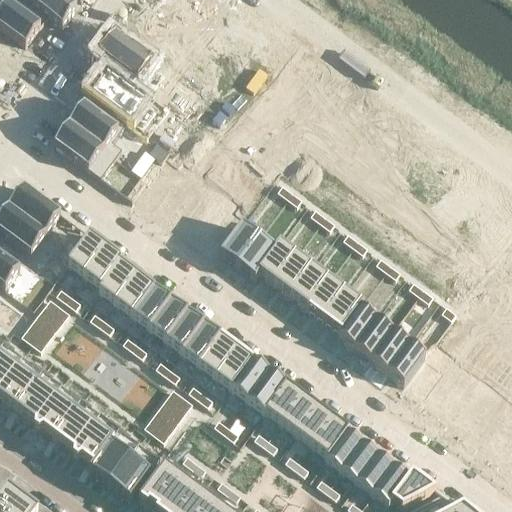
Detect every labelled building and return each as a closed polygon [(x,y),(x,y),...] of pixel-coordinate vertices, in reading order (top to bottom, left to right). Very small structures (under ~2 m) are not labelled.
[(58,0),(19,0),(19,1),(61,32),(75,12),(58,0)] [(141,0),(130,16),(144,27),(148,21),(164,0),(141,0)] [(164,0),(148,21),(162,31),(165,27),(184,0),(164,0)] [(195,0),(184,0),(165,27),(179,37),(202,5),(195,0)] [(175,41),(189,51),(216,15),(215,14),(217,12),(209,7),(208,9),(202,5),(179,37),(175,41)] [(0,33),(24,51),(39,31),(7,7),(0,16),(0,33)] [(189,51),(202,61),(229,25),(229,24),(230,22),(223,17),(221,19),(216,15),(189,51)] [(202,61),(216,71),(244,33),(243,33),(242,34),(229,25),(202,61)] [(261,46),(244,33),(216,71),(217,72),(220,67),(237,79),(261,46)] [(112,40),(98,59),(143,92),(157,73),(112,40)] [(261,46),(232,86),(248,98),(278,58),(261,46)] [(0,48),(0,80),(2,81),(17,61),(0,48)] [(278,58),(248,98),(264,111),(270,103),(294,70),(278,58)] [(302,76),(294,70),(270,103),(287,115),(308,86),(311,82),(310,82),(312,78),(304,73),(302,76)] [(105,80),(90,100),(129,128),(144,108),(105,80)] [(287,115),(279,126),(298,140),(304,132),(328,100),(325,98),(327,96),(318,89),(316,92),(308,86),(287,115)] [(328,100),(304,132),(323,146),(347,114),(345,113),(347,110),(338,103),(336,106),(328,100)] [(83,110),(68,130),(115,165),(121,156),(111,149),(125,131),(102,114),(97,121),(83,110)] [(186,112),(180,120),(190,127),(191,126),(196,119),(186,112)] [(323,146),(317,154),(336,169),(341,162),(366,128),(364,126),(366,123),(355,115),(353,119),(347,114),(323,146)] [(366,128),(341,162),(359,175),(361,171),(388,135),(387,134),(385,134),(380,131),(381,129),(371,122),(366,128)] [(190,127),(184,136),(191,140),(198,131),(191,126),(190,127)] [(68,130),(53,150),(95,181),(109,162),(114,166),(115,165),(68,130)] [(388,135),(361,171),(374,181),(371,185),(371,186),(402,145),(388,135)] [(412,165),(396,153),(403,145),(402,145),(371,186),(388,198),(412,165)] [(219,146),(211,156),(218,160),(225,151),(219,146)] [(253,147),(246,156),(252,161),(260,151),(253,147)] [(225,151),(218,160),(224,165),(231,156),(225,151)] [(423,169),(417,164),(414,166),(412,165),(388,198),(404,210),(429,177),(422,172),(423,169)] [(251,170),(244,180),(251,185),(258,175),(251,170)] [(157,172),(133,205),(140,210),(139,214),(145,219),(149,216),(150,218),(178,179),(174,184),(157,172)] [(258,175),(251,185),(257,190),(264,180),(258,175)] [(292,175),(284,185),(291,190),(298,180),(292,175)] [(430,178),(429,177),(404,210),(421,222),(445,189),(438,184),(440,181),(433,176),(430,178)] [(178,179),(150,218),(151,218),(155,213),(161,217),(159,221),(166,226),(169,223),(171,225),(195,192),(178,179)] [(462,202),(445,189),(421,222),(438,235),(462,202)] [(22,192),(7,213),(44,240),(59,220),(22,192)] [(195,192),(171,225),(177,229),(176,233),(182,238),(185,235),(187,237),(211,204),(195,192)] [(281,192),(276,199),(286,206),(291,199),(281,192)] [(291,199),(286,206),(296,213),(301,207),(291,199)] [(323,201),(317,209),(328,217),(334,209),(323,201)] [(480,215),(462,202),(438,235),(455,248),(480,215)] [(211,204),(187,237),(194,242),(192,245),(198,250),(202,248),(203,249),(228,216),(211,204)] [(342,212),(335,222),(341,227),(348,217),(342,212)] [(7,213),(0,221),(0,238),(29,261),(44,240),(7,213)] [(496,227),(480,215),(455,248),(472,260),(496,227)] [(228,216),(203,249),(210,254),(209,257),(215,262),(218,260),(220,261),(241,231),(242,232),(244,228),(228,216)] [(314,217),(309,223),(319,230),(324,224),(314,217)] [(348,217),(341,227),(348,232),(355,222),(348,217)] [(324,224),(319,230),(329,237),(333,231),(324,224)] [(498,228),(496,227),(472,260),(488,272),(511,239),(511,238),(506,234),(507,231),(501,226),(498,228)] [(241,231),(220,261),(236,273),(258,244),(241,231)] [(375,236),(367,246),(374,251),(381,241),(375,236)] [(511,274),(511,239),(488,272),(505,284),(511,274)] [(87,241),(66,270),(84,284),(106,254),(87,241)] [(347,241),(342,247),(352,255),(356,248),(347,241)] [(381,241),(374,251),(380,256),(388,246),(381,241)] [(258,244),(236,273),(253,285),(279,250),(278,249),(274,255),(258,244)] [(356,248),(352,255),(361,262),(366,255),(356,248)] [(279,250),(253,285),(254,286),(258,280),(274,291),(295,262),(279,250)] [(106,254),(84,284),(99,295),(97,298),(98,299),(120,269),(122,266),(106,254)] [(0,292),(3,294),(4,295),(5,294),(4,294),(18,276),(19,275),(18,274),(0,261),(0,292)] [(408,261),(401,271),(408,276),(415,266),(408,261)] [(295,262),(274,291),(281,297),(284,302),(289,303),(290,303),(312,274),(295,262)] [(380,265),(375,272),(384,279),(389,272),(380,265)] [(415,266),(408,276),(414,281),(421,271),(415,266)] [(120,269),(98,299),(114,311),(136,281),(135,280),(132,276),(127,275),(120,269)] [(389,272),(384,279),(394,286),(399,280),(389,272)] [(312,274),(290,303),(298,309),(300,314),(305,315),(306,316),(328,286),(312,274)] [(136,281),(114,311),(131,323),(152,294),(151,293),(149,288),(143,287),(136,281)] [(328,286),(306,316),(323,328),(345,298),(328,286)] [(442,286),(435,296),(441,301),(449,291),(442,286)] [(412,289),(407,296),(417,303),(422,297),(412,289)] [(449,291),(441,301),(448,306),(455,296),(449,291)] [(152,294),(131,323),(147,335),(169,306),(152,294)] [(60,295),(55,301),(65,309),(70,302),(60,295)] [(422,297),(417,303),(427,310),(432,304),(422,297)] [(345,298),(323,328),(338,339),(336,343),(337,343),(361,311),(345,298)] [(70,302),(65,309),(74,316),(79,309),(70,302)] [(49,305),(44,311),(54,318),(59,312),(49,305)] [(169,306),(147,335),(164,347),(185,318),(169,306)] [(54,318),(44,311),(39,318),(49,325),(54,318)] [(361,311),(337,343),(344,349),(347,354),(352,355),(353,355),(375,326),(359,315),(362,311),(361,311)] [(475,311),(468,320),(474,325),(481,315),(475,311)] [(68,319),(59,312),(54,318),(64,326),(68,319)] [(445,314),(440,320),(450,327),(455,321),(445,314)] [(481,315),(474,325),(481,330),(488,320),(481,315)] [(49,325),(39,318),(35,324),(44,331),(49,325)] [(64,326),(54,318),(49,325),(59,332),(64,326)] [(185,318),(164,347),(180,359),(202,330),(185,318)] [(93,320),(89,326),(98,333),(103,327),(93,320)] [(450,327),(448,331),(454,335),(461,326),(455,321),(450,327)] [(40,338),(44,331),(35,324),(30,331),(40,338)] [(59,332),(49,325),(44,331),(54,339),(59,332)] [(375,326),(353,355),(361,361),(358,365),(365,371),(368,367),(369,368),(391,338),(375,326)] [(103,327),(98,333),(108,341),(113,334),(103,327)] [(202,330),(180,359),(196,371),(218,342),(202,330)] [(40,338),(30,331),(25,337),(35,344),(40,338)] [(49,345),(54,339),(44,331),(40,338),(49,345)] [(511,337),(508,335),(501,345),(507,349),(511,342),(511,337)] [(35,344),(25,337),(20,344),(30,351),(35,344)] [(49,345),(40,338),(35,344),(44,352),(49,345)] [(391,338),(369,368),(386,380),(408,350),(391,338)] [(480,339),(472,349),(479,354),(486,344),(480,339)] [(218,342),(196,371),(213,384),(234,354),(218,342)] [(44,352),(35,344),(30,351),(31,352),(40,358),(44,352)] [(126,344),(122,350),(131,358),(136,351),(126,344)] [(486,344),(479,354),(485,358),(493,349),(486,344)] [(408,350),(386,380),(393,385),(396,390),(401,391),(402,392),(424,363),(408,350)] [(136,351),(131,358),(141,365),(146,358),(136,351)] [(0,352),(0,409),(0,410),(1,412),(3,414),(5,413),(6,414),(3,419),(15,428),(19,423),(20,424),(20,426),(23,428),(25,428),(45,443),(42,447),(45,449),(44,450),(50,455),(51,454),(54,456),(57,452),(83,471),(79,476),(85,480),(86,479),(126,509),(156,469),(117,440),(118,439),(1,352),(0,353),(0,352)] [(234,354),(213,384),(229,396),(251,366),(243,361),(241,356),(236,355),(234,354)] [(424,363),(402,392),(410,398),(411,396),(418,401),(417,403),(418,404),(444,369),(428,358),(424,363)] [(511,363),(510,362),(503,372),(510,376),(511,373),(511,363)] [(251,366),(229,396),(246,408),(267,379),(260,373),(257,368),(252,367),(251,366)] [(159,368),(154,375),(164,382),(169,375),(159,368)] [(444,369),(418,404),(426,409),(427,408),(435,413),(459,380),(444,369)] [(169,375),(164,382),(174,389),(179,383),(169,375)] [(267,379),(246,408),(262,420),(284,391),(276,385),(274,380),(268,379),(267,379)] [(459,380),(435,413),(442,419),(441,420),(449,426),(474,392),(459,380)] [(284,391),(263,420),(278,431),(300,402),(284,391)] [(192,392),(187,399),(197,406),(202,400),(192,392)] [(449,427),(446,431),(454,437),(457,434),(463,439),(488,406),(473,395),(475,392),(474,392),(449,426),(449,427)] [(172,395),(167,402),(177,409),(182,403),(172,395)] [(202,400),(197,406),(207,413),(211,407),(202,400)] [(177,409),(167,402),(162,409),(172,416),(177,409)] [(300,402),(278,431),(294,442),(315,413),(300,402)] [(191,410),(182,403),(177,409),(187,416),(191,410)] [(488,406),(463,439),(479,450),(503,417),(488,406)] [(172,416),(162,409),(157,415),(167,422),(172,416)] [(187,416),(177,409),(172,416),(182,423),(187,416)] [(315,413),(294,442),(309,454),(331,425),(323,419),(321,415),(316,414),(315,413)] [(167,422),(157,415),(153,422),(162,429),(167,422)] [(182,423),(172,416),(167,422),(177,429),(182,423)] [(479,451),(477,454),(485,460),(487,457),(494,462),(511,437),(511,424),(503,417),(479,450),(479,451)] [(162,429),(153,422),(148,428),(158,435),(162,429)] [(177,429),(167,422),(162,429),(172,436),(177,429)] [(331,425),(309,454),(324,465),(323,466),(324,467),(346,437),(347,436),(339,431),(336,426),(332,425),(331,425)] [(218,426),(213,433),(223,440),(227,433),(218,426)] [(158,435),(148,428),(143,435),(151,440),(153,442),(158,435)] [(172,436),(162,429),(158,435),(167,442),(172,436)] [(227,433),(223,440),(232,447),(237,441),(227,433)] [(167,442),(158,435),(153,442),(163,449),(167,442)] [(346,437),(324,467),(340,479),(361,450),(346,439),(347,438),(346,437)] [(511,437),(494,462),(501,467),(500,471),(506,475),(509,473),(510,473),(511,470),(511,437)] [(257,440),(252,446),(262,453),(267,447),(257,440)] [(267,447),(262,453),(271,461),(276,454),(267,447)] [(361,450),(340,479),(355,490),(376,462),(361,450)] [(185,462),(180,469),(190,476),(195,470),(185,462)] [(376,462),(355,490),(371,501),(392,473),(384,467),(382,463),(377,462),(376,462)] [(288,463),(283,469),(293,476),(297,470),(288,463)] [(195,470),(190,476),(199,483),(204,477),(195,470)] [(297,470),(293,476),(302,483),(307,477),(297,470)] [(392,473),(371,501),(384,511),(387,511),(411,480),(410,479),(406,484),(399,479),(397,475),(392,474),(392,473)] [(211,511),(162,475),(137,509),(140,511),(454,511),(441,502),(422,511),(211,511)] [(411,480),(387,511),(388,511),(391,509),(394,511),(408,511),(435,498),(411,480)] [(319,486),(315,492),(324,500),(329,493),(319,486)] [(220,488),(215,495),(225,502),(229,495),(220,488)] [(329,493),(324,500),(334,507),(339,500),(329,493)] [(29,511),(6,495),(0,502),(0,511),(29,511)] [(229,495),(225,502),(234,509),(239,502),(229,495)]
